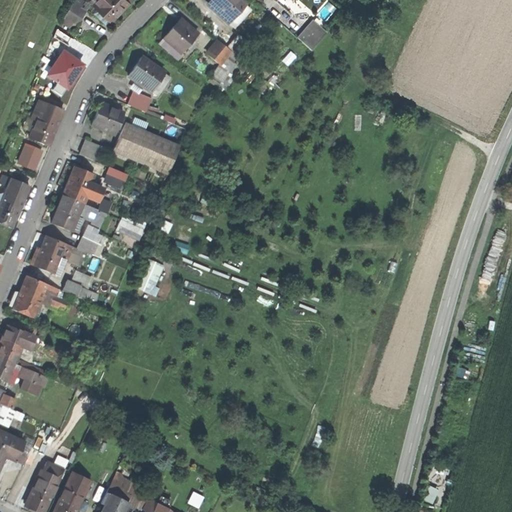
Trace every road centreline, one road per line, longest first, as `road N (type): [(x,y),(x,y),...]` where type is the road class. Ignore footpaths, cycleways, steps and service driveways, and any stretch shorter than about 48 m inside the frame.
road 1 (tertiary): [(511,127),(453,283),(394,511)]
road 2 (residential): [(154,0),(119,35),(84,91),(0,287)]
road 3 (track): [(329,511),(290,492),(337,323)]
